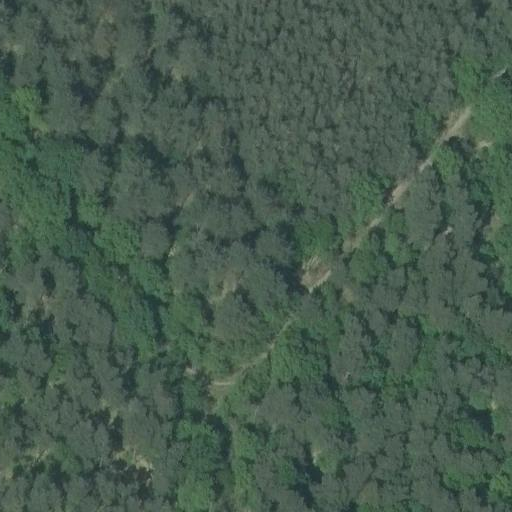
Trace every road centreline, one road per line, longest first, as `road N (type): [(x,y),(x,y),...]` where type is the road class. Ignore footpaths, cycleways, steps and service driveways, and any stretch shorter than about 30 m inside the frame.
road 1 (track): [(210,394),(0,136)]
road 2 (track): [(354,240),(511,71)]
road 3 (track): [(210,394),(354,240)]
